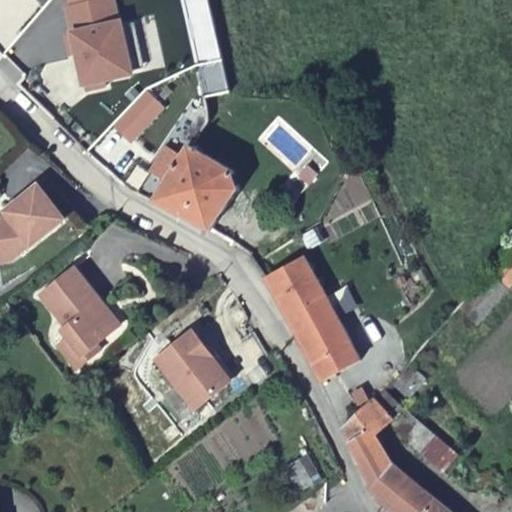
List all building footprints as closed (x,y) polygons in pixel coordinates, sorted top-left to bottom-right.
[(109,0),(107,0),(64,9),(69,34),(74,56),(81,91),(102,87),(100,81),(125,76),(124,73),(115,29),(109,0)] [(131,26),(115,29),(124,73),(140,70),(131,26)] [(74,56),(69,34),(63,36),(67,57),(74,56)] [(115,124),(133,142),(165,110),(147,92),(115,124)] [(197,151),(192,148),(182,162),(178,168),(176,167),(174,170),(176,172),(174,175),(167,186),(155,205),(174,213),(197,226),(205,231),(213,236),(242,193),(236,175),(199,152),(200,149),(198,148),(197,151)] [(178,168),(182,162),(165,151),(157,165),(174,175),(176,172),(174,170),(176,167),(178,168)] [(174,175),(157,165),(150,175),(167,186),(174,175)] [(15,261),(67,222),(42,189),(8,214),(11,216),(5,220),(0,220),(0,251),(2,251),(3,263),(15,261)] [(265,283),(319,385),(362,361),(331,299),(310,258),(265,283)] [(95,348),(112,335),(92,310),(101,304),(76,271),(41,296),(65,329),(61,333),(67,340),(57,348),(74,372),(86,363),(82,358),(95,348)] [(101,304),(92,310),(112,335),(120,330),(101,304)] [(190,336),(154,366),(193,416),(224,391),(205,366),(211,362),(190,336)] [(95,348),(82,358),(86,363),(99,353),(95,348)] [(211,362),(205,366),(224,391),(234,383),(215,359),(211,362)] [(379,435),(388,425),(392,421),(369,399),(341,428),(351,446),(376,436),(379,435)] [(378,497),(395,511),(441,511),(397,470),(376,436),(351,446),(378,497)]
